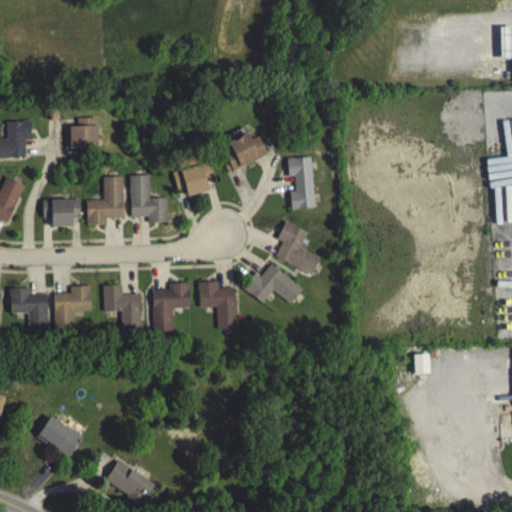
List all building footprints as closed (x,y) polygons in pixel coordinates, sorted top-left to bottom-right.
[(511,22),(495,22),(500,83),(511,82),(511,22)] [(75,130),(67,130),(68,154),(96,153),(95,121),(75,122),(75,130)] [(28,124),(4,125),(5,142),(0,142),(0,161),(23,161),(23,144),(29,144),(28,124)] [(266,157),(257,140),(250,144),(246,137),(226,146),(229,153),(222,157),(227,167),(222,170),(226,177),(266,157)] [(311,212),(309,161),(285,162),(286,181),(292,180),(293,195),(288,195),(288,213),(311,212)] [(206,194),(204,187),(213,184),(207,164),(170,177),(176,194),(183,191),(186,200),(206,194)] [(128,221),(146,220),(146,226),(165,226),(165,202),(147,202),(147,179),(127,179),(128,221)] [(85,229),(104,229),(104,222),(121,221),(120,180),(100,181),(101,204),(84,204),(85,229)] [(22,188),(4,181),(0,189),(0,223),(6,226),(22,188)] [(41,204),(41,223),(49,223),(49,231),(70,230),(70,222),(78,221),(77,203),(41,204)] [(317,260),(298,252),(305,236),(281,227),(275,243),(279,245),(272,262),(310,277),(317,260)] [(260,307),(271,294),(288,308),(300,293),(268,267),(258,280),(253,276),(241,292),(260,307)] [(233,291),(216,292),(215,285),(196,286),(197,311),(214,311),(215,333),(234,332),(233,291)] [(187,287),(166,287),(166,293),(150,294),(151,336),(171,335),(170,312),(187,312),(187,287)] [(51,297),(53,332),(70,332),(70,320),(89,319),(88,289),(68,290),(68,297),(51,297)] [(101,315),(119,315),(119,334),(138,334),(138,298),(120,298),(120,289),(101,289),(101,315)] [(8,292),(8,318),(26,317),(27,336),(46,335),(45,298),(27,298),(27,292),(8,292)] [(426,358),(411,358),(412,378),(427,378),(426,358)] [(49,414),(35,434),(60,451),(67,456),(82,433),(70,425),(68,427),(49,414)] [(115,458),(109,468),(103,477),(125,492),(124,497),(138,505),(152,482),(115,458)]
